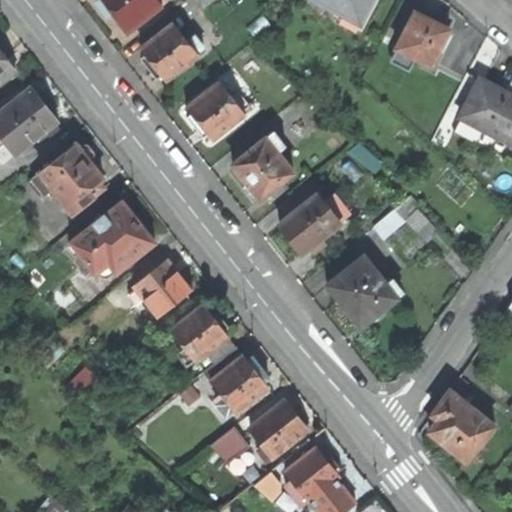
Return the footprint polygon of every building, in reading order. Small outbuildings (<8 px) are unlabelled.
[(128,33),(161,8),(154,0),(99,0),(97,3),(107,16),(112,12),(117,19),(128,33)] [(314,0),(361,23),(372,0),(314,0)] [(432,20),(416,12),(397,48),(431,65),(450,29),(432,20)] [(166,82),(198,58),(174,26),(142,51),(147,57),(142,60),(149,70),(157,80),(162,76),(166,82)] [(0,84),(15,72),(3,57),(0,52),(0,84)] [(511,96),(482,80),(455,132),(491,151),(499,137),(511,143),(511,96)] [(213,140),(244,116),(220,85),(189,110),(193,115),(188,118),(196,128),(204,138),(209,135),(213,140)] [(56,124),(59,121),(46,105),(32,88),(0,114),(0,146),(5,143),(16,156),(47,131),(50,135),(59,128),(56,124)] [(278,195),(289,187),(284,181),(294,173),(277,152),(285,146),(275,132),(232,165),(247,184),(243,187),(248,193),(253,200),(258,197),(260,200),(274,189),(278,195)] [(73,213),(105,188),(100,182),(104,179),(91,162),(95,159),(95,153),(92,149),(90,146),(84,145),(80,148),(77,144),(33,179),(46,195),(54,190),(73,213)] [(378,165),(354,146),(347,152),(371,172),(378,165)] [(341,226),(345,222),(340,216),(344,212),(328,192),(320,199),(317,195),(281,224),(293,240),(303,253),(310,247),(322,238),(339,225),(341,226)] [(412,196),(396,209),(406,222),(424,241),(437,230),(418,210),(420,207),(412,196)] [(117,272),(154,243),(139,223),(123,204),(105,218),(104,216),(93,224),(95,226),(73,244),(96,273),(109,263),(117,272)] [(386,240),(406,222),(396,209),(375,226),(386,240)] [(49,243),(41,234),(7,262),(15,272),(49,243)] [(326,245),(322,238),(310,247),(315,254),(326,245)] [(396,297),(402,291),(393,279),(386,284),(364,256),(327,285),(345,308),(360,327),(396,298),(396,297)] [(160,317),(193,291),(183,278),(169,260),(136,287),(160,317)] [(511,304),(502,317),(511,325),(511,304)] [(206,354),(214,363),(237,346),(224,331),(229,326),(222,317),(213,306),(208,310),(204,305),(172,330),(196,362),(206,354)] [(237,413),(269,388),(264,382),(270,377),(262,367),(254,357),(249,362),(237,346),(214,363),(204,371),(226,399),(219,405),(229,417),(236,411),(237,413)] [(467,462),(495,427),(450,392),(434,413),(441,418),(429,433),(448,447),(467,462)] [(261,439),(254,444),(265,459),(273,453),(275,456),(306,433),(302,428),(307,425),(297,412),(291,404),(286,408),(282,403),(251,426),(261,439)] [(228,461),(247,445),(233,427),(209,446),(228,461)] [(341,494),(333,483),(341,477),(336,471),(341,468),(333,458),(326,448),(321,452),(317,447),(287,470),(300,488),(294,493),(302,505),(310,499),(319,511),(341,494)] [(267,474),(253,485),(263,492),(276,482),(267,474)] [(43,511),(70,511),(52,495),(40,509),(43,511)] [(125,511),(143,511),(133,503),(125,511)]
